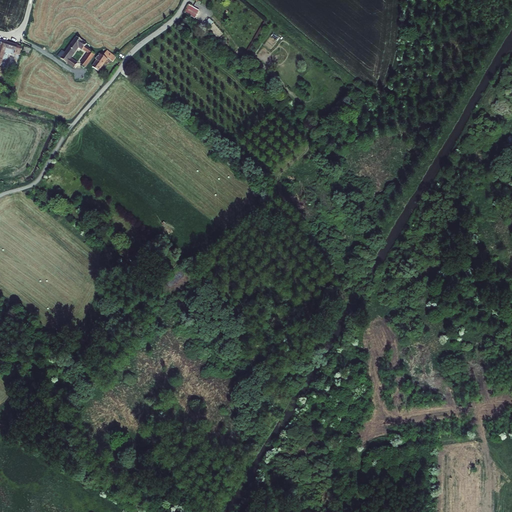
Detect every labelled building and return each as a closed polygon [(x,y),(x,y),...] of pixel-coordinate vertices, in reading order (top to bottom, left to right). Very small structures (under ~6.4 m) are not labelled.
[(189,4),(185,12),(195,18),(200,10),(189,4)] [(207,27),(214,22),(211,18),(204,24),(207,27)] [(63,51),(59,57),(75,69),(78,64),(71,58),(79,48),(88,55),(81,64),(86,68),(93,57),(87,47),(88,45),(77,37),(66,53),(63,51)] [(23,48),(3,42),(0,50),(0,66),(1,66),(7,48),(17,52),(16,54),(21,56),(23,48)] [(106,49),(97,61),(99,62),(97,64),(104,64),(104,57),(112,57),(112,53),(106,49)] [(108,243),(117,250),(121,245),(112,239),(108,243)]
